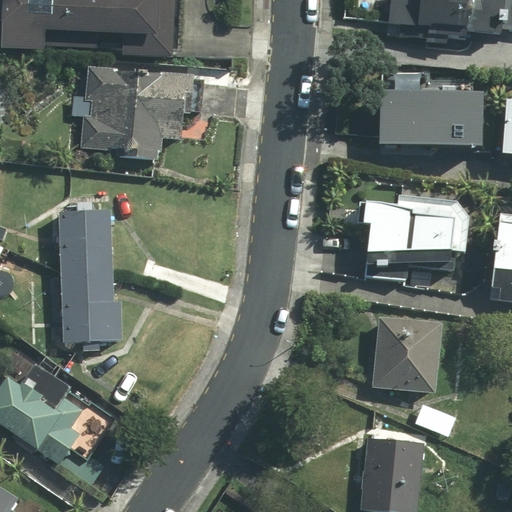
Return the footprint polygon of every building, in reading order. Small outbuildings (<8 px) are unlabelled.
[(2,0),(0,47),(0,56),(44,59),(44,53),(98,55),(99,42),(120,43),(119,60),(172,63),(175,0),(2,0)] [(447,45),(465,47),(465,41),(502,43),(504,0),(392,0),(389,42),(422,44),(422,51),(446,53),(447,45)] [(88,72),(80,152),(116,155),(115,163),(160,167),(163,145),(181,147),(183,121),(190,121),(194,82),(88,72)] [(479,104),(376,102),(375,156),(478,158),(479,104)] [(497,163),(511,164),(511,109),(500,108),(497,163)] [(77,217),(57,218),(64,349),(122,346),(120,308),(114,308),(110,216),(95,216),(95,205),(77,206),(77,217)] [(360,207),(359,232),(367,233),(365,268),(450,272),(453,210),(360,207)] [(511,218),(491,218),(487,306),(511,307),(511,218)] [(434,398),(439,327),(374,322),(368,393),(434,398)] [(4,385),(0,391),(0,432),(60,472),(81,442),(59,427),(62,423),(55,418),(70,396),(33,371),(18,394),(4,385)] [(457,419),(423,405),(414,425),(448,440),(457,419)] [(417,511),(422,445),(365,442),(360,511),(417,511)] [(108,471),(92,459),(77,480),(92,492),(108,471)] [(14,511),(18,507),(0,495),(0,511),(14,511)]
